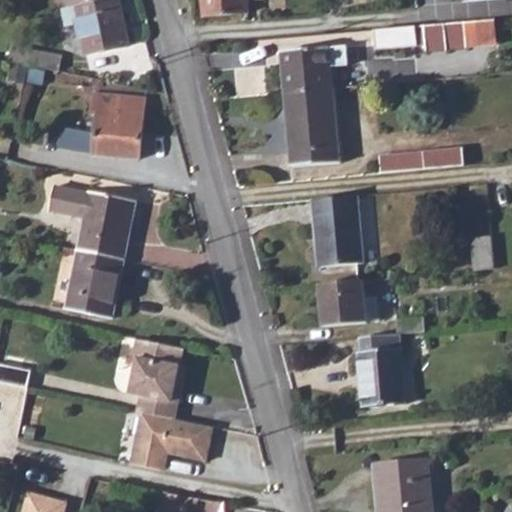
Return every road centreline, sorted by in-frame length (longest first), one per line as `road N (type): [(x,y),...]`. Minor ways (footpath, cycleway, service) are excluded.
road 1 (residential): [(297,511),(162,0)]
road 2 (unknown): [(433,14),(177,56)]
road 3 (unknown): [(511,423),(277,435)]
